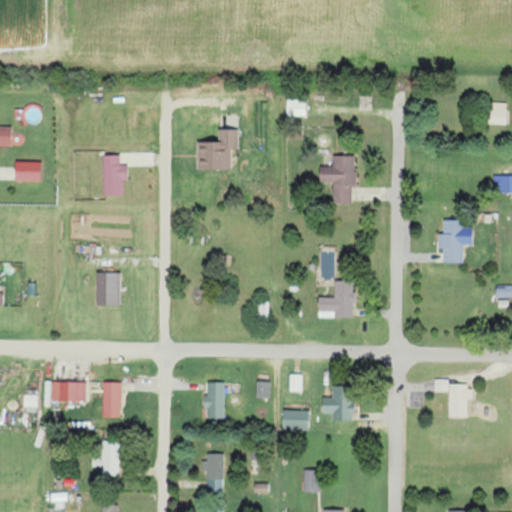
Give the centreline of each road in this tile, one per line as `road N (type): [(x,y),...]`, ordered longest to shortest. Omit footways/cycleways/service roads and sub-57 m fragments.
road 1 (residential): [(511,354),(0,342)]
road 2 (residential): [(395,511),(401,113)]
road 3 (residential): [(166,92),(167,350)]
road 4 (residential): [(164,511),(167,350)]
